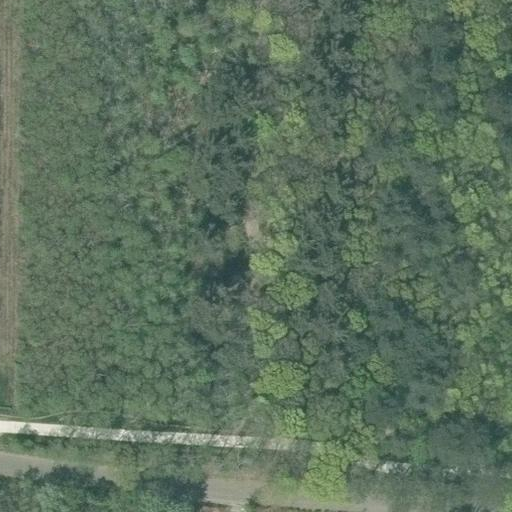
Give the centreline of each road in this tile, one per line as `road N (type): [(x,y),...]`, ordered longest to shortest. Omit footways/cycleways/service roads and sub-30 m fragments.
road 1 (unknown): [(247,0),(248,73),(215,148),(209,335),(247,387),(261,494)]
road 2 (unclassified): [(482,511),(0,463)]
road 3 (unknown): [(215,148),(422,166),(511,195)]
